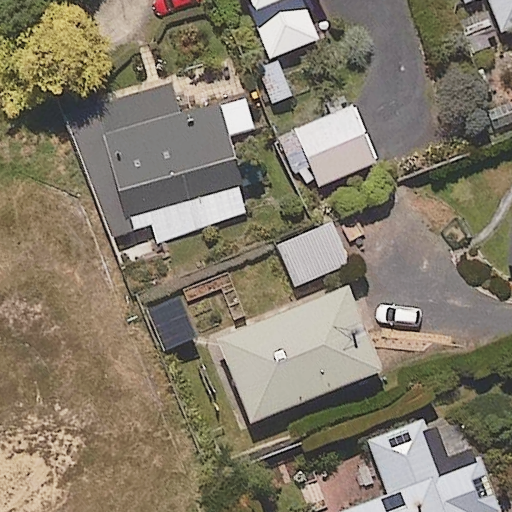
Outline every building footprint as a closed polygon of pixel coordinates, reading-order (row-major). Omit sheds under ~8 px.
[(315,10),(305,15),(298,0),(243,0),(265,54),(313,35),(311,29),(321,25),(315,10)] [(511,0),(459,0),(463,7),(480,0),(486,0),(498,27),(511,21),(511,0)] [(175,114),(164,80),(69,111),(104,218),(110,236),(150,223),(156,240),(245,211),(220,134),(249,125),(238,93),(175,114)] [(371,158),(345,101),(285,129),(311,185),(371,158)] [(511,211),(506,210),(497,259),(511,261),(511,211)] [(342,259),(325,219),(276,240),(294,280),(342,259)] [(373,365),(339,281),(211,334),(246,417),(373,365)] [(433,473),(410,416),(361,436),(381,487),(317,511),(483,511),(494,508),(473,457),(433,473)]
